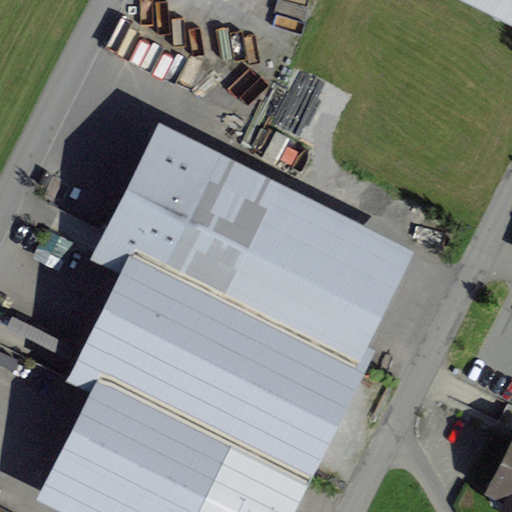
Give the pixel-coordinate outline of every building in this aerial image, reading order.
[(0,0),(0,24),(9,0),(0,0)] [(0,52),(23,63),(49,7),(32,0),(17,0),(0,39),(0,52)] [(511,0),(466,0),(511,22),(511,0)] [(142,252),(354,359),(355,358),(346,353),(393,260),(161,143),(113,237),(142,252)] [(86,364),(111,376),(298,471),(354,359),(142,252),(86,364)] [(112,511),(277,511),(298,471),(111,376),(57,484),(112,511)] [(511,450),(492,489),(511,499),(511,450)]
